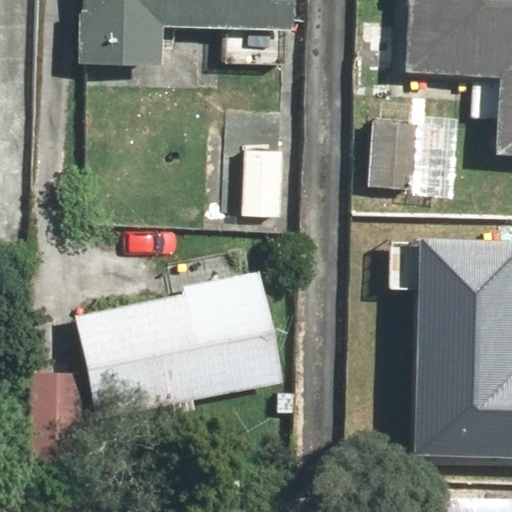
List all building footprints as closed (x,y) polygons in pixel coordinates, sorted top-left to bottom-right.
[(156,66),(158,21),(287,27),(288,0),(77,0),(75,62),(156,66)] [(511,0),(400,0),(397,71),(491,75),(487,155),(511,156),(511,0)] [(415,122),(366,120),(363,186),(412,188),(415,122)] [(511,237),(414,235),(410,443),(511,444),(511,237)] [(69,307),(91,419),(276,382),(253,270),(69,307)] [(76,371),(27,369),(22,470),(71,473),(76,371)] [(511,511),(511,495),(390,491),(389,511),(511,511)]
